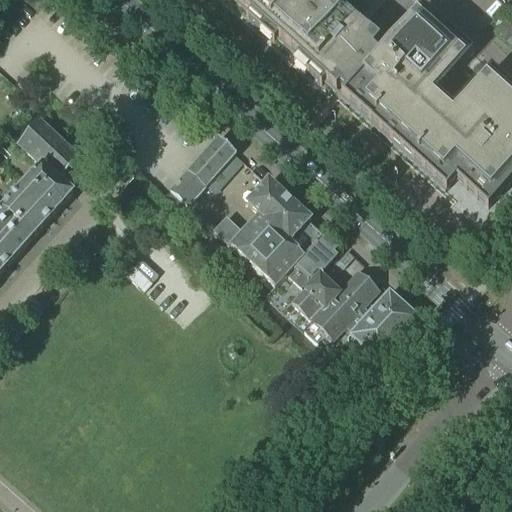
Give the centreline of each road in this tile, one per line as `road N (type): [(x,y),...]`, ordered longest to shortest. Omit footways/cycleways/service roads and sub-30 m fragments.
road 1 (secondary): [(116,0),(505,350)]
road 2 (residential): [(0,315),(156,141)]
road 3 (residential): [(361,511),(505,350)]
